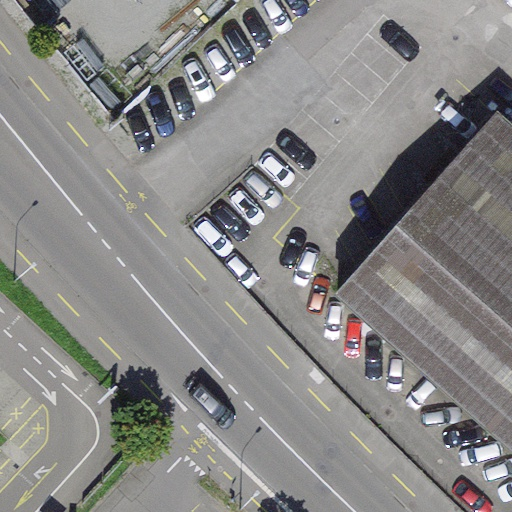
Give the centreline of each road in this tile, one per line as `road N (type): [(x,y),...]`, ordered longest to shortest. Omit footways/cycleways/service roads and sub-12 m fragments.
road 1 (primary): [(12,141),(238,393)]
road 2 (primary): [(238,393),(358,511)]
road 3 (residential): [(238,393),(131,511)]
road 4 (unknown): [(400,0),(480,31),(511,57)]
